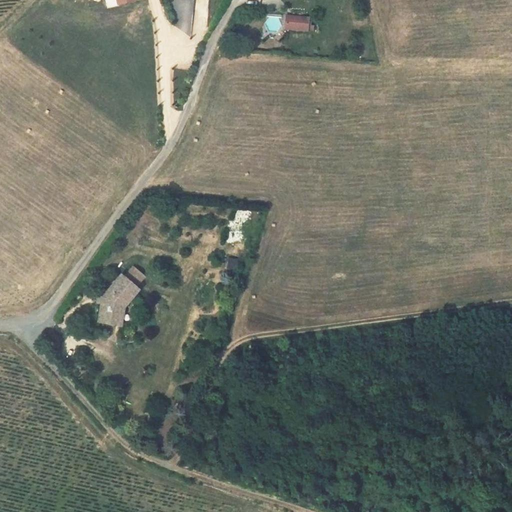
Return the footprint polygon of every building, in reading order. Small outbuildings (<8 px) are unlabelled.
[(313,33),(314,28),(308,27),(309,18),(285,16),(284,30),(313,33)] [(191,22),(179,21),(179,36),(191,36),(191,22)] [(226,267),(235,269),(237,259),(228,257),(226,267)] [(133,265),(124,276),(135,285),(144,275),(133,265)] [(101,325),(123,325),(125,302),(138,287),(135,285),(124,276),(121,274),(103,295),(101,325)]
